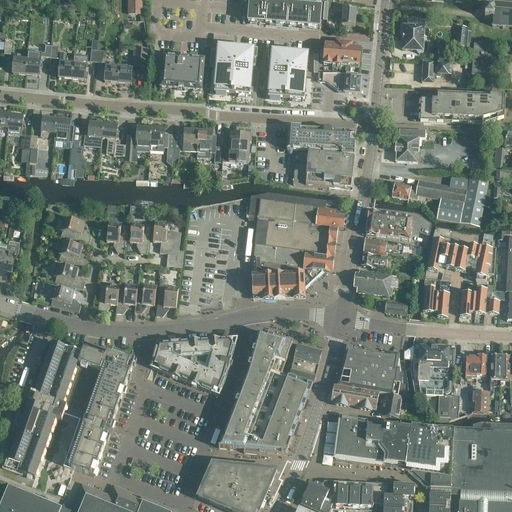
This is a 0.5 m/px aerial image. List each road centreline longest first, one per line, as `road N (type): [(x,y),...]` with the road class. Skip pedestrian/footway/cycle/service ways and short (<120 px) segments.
road 1 (residential): [(373,126),(0,95)]
road 2 (tertiary): [(277,511),(318,408),(341,319)]
road 3 (tertiary): [(341,319),(373,126)]
road 4 (residential): [(152,332),(143,388),(220,420)]
road 5 (residential): [(82,328),(99,262),(165,263)]
road 6 (tertiary): [(373,126),(386,0)]
